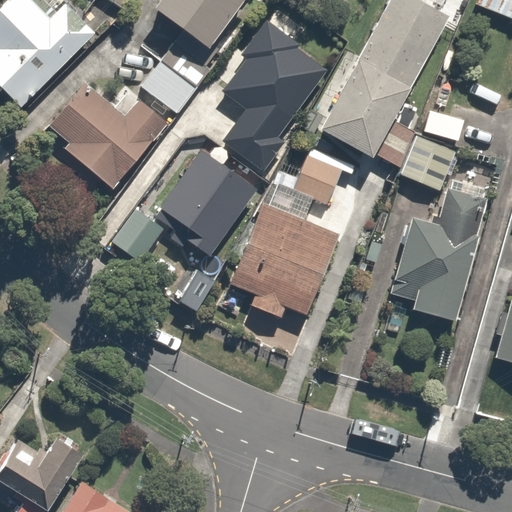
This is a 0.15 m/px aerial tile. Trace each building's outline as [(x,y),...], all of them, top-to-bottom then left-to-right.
[(0,0),(0,90),(16,107),(94,30),(64,0),(55,0),(47,9),(37,0),(0,0)] [(239,0),(147,0),(145,3),(208,46),(239,0)] [(381,123),(445,13),(423,0),(382,0),(313,119),(393,165),(408,139),(381,123)] [(511,19),(511,16),(511,0),(476,0),(475,3),(511,19)] [(218,138),(254,166),(276,137),(269,132),(320,65),(291,42),(294,37),(262,12),(224,62),(232,68),(213,92),(238,112),(218,138)] [(193,82),(156,53),(133,83),(169,111),(193,82)] [(107,182),(161,117),(135,95),(121,111),(79,76),(43,119),(65,138),(60,143),(107,182)] [(462,113),(425,106),(420,133),(457,140),(462,113)] [(454,149),(412,133),(397,172),(439,188),(454,149)] [(199,144),(154,207),(172,220),(165,229),(200,254),(252,181),(199,144)] [(339,168),(302,154),(290,188),(327,201),(339,168)] [(282,303),(301,311),(334,230),(301,216),(307,201),(265,184),(225,280),(250,290),(245,302),(277,315),(282,303)] [(407,213),(388,293),(408,298),(406,306),(455,317),(483,196),(444,187),(436,220),(407,213)] [(160,225),(131,203),(105,238),(135,260),(160,225)] [(511,265),(488,354),(511,360),(511,265)] [(37,511),(75,448),(46,431),(36,448),(9,432),(0,446),(0,484),(17,494),(6,511),(37,511)] [(140,511),(141,510),(77,472),(52,511),(140,511)]
